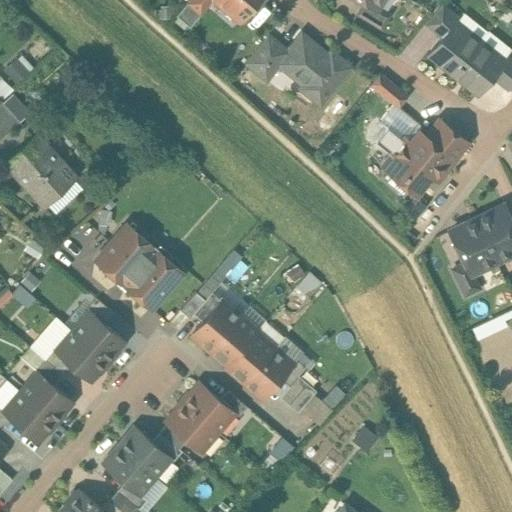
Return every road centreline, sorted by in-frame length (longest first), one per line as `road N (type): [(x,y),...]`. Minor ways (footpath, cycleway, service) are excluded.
road 1 (residential): [(302,0),(500,132)]
road 2 (residential): [(12,511),(165,340)]
